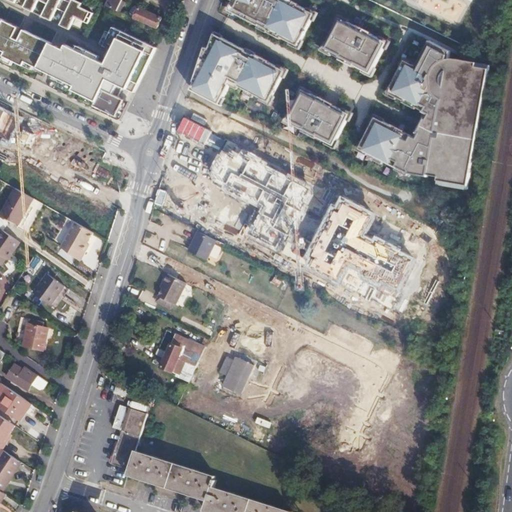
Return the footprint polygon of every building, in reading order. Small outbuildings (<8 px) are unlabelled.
[(7,0),(15,4),(16,0),(27,0),(24,8),(33,12),(39,0),(48,5),(42,17),(52,21),(57,9),(66,13),(61,26),(70,30),(76,18),(89,24),(94,14),(81,7),(82,4),(74,0),(72,0),(72,3),(65,0),(7,0)] [(108,0),(105,6),(117,12),(122,0),(108,0)] [(231,0),(236,2),(234,6),(235,7),(232,11),(237,13),(236,14),(262,28),(262,27),(270,31),(269,32),(294,44),(294,43),(301,47),(303,42),(304,43),(315,21),(314,21),(317,16),(310,13),(310,12),(287,0),(286,0),(285,0),(231,0)] [(129,15),(134,18),(138,9),(133,7),(129,15)] [(134,18),(157,28),(161,18),(139,7),(138,9),(134,18)] [(0,18),(0,49),(6,53),(4,57),(24,67),(26,63),(40,69),(52,44),(25,31),(20,41),(14,39),(19,28),(0,18)] [(334,55),(334,56),(367,73),(367,72),(374,75),(376,70),(377,71),(388,50),(387,50),(389,45),(383,42),(383,41),(350,24),(350,25),(343,21),(341,26),(340,26),(329,46),(330,47),(328,51),(334,55)] [(105,47),(114,51),(131,60),(126,68),(144,77),(158,48),(114,28),(105,47)] [(197,85),(194,92),(220,106),(223,99),(224,100),(232,84),(231,84),(235,76),(244,80),(243,81),(267,94),(268,93),(274,96),(277,92),(278,92),(285,78),(284,78),(287,73),(280,70),(281,69),(257,56),(256,57),(249,53),(249,52),(224,39),(223,40),(219,38),(211,50),(203,64),(201,63),(197,75),(195,80),(194,83),(197,85)] [(455,60),(451,61),(453,54),(433,43),(429,52),(431,53),(429,58),(426,57),(420,69),(416,67),(416,68),(409,64),(407,69),(406,69),(394,90),(395,90),(392,95),(399,99),(433,116),(430,121),(428,120),(421,134),(423,135),(420,140),(386,124),(385,125),(379,121),(376,126),(375,125),(366,145),(367,145),(364,150),(371,154),(371,155),(395,167),(395,166),(410,173),(432,177),(433,175),(443,177),(442,185),(471,190),(492,65),(460,60),(455,60)] [(62,49),(52,44),(40,69),(53,76),(61,60),(57,59),(62,49)] [(53,76),(51,80),(98,102),(95,107),(103,111),(102,113),(113,119),(123,99),(119,98),(122,92),(114,88),(120,76),(106,69),(108,66),(107,65),(65,44),(62,49),(57,59),(61,60),(53,76)] [(114,51),(107,65),(108,66),(106,69),(120,76),(114,88),(122,92),(123,88),(135,94),(144,77),(126,68),(131,60),(114,51)] [(312,96),(306,93),(304,98),(303,97),(292,118),(293,118),(290,123),(297,126),(296,127),(329,144),(329,143),(336,146),(339,142),(340,142),(350,122),(349,122),(352,117),(345,114),(346,113),(313,96),(312,96)] [(123,99),(113,119),(121,122),(131,103),(123,99)] [(245,236),(279,253),(286,251),(291,242),(294,244),(315,195),(315,185),(246,148),(244,154),(230,145),(224,156),(221,155),(215,169),(217,171),(214,176),(215,181),(226,185),(223,192),(262,206),(245,236)] [(111,167),(102,193),(123,200),(131,174),(111,167)] [(35,198),(16,188),(1,214),(20,224),(35,198)] [(312,259),(309,267),(326,275),(328,272),(340,279),(349,261),(369,271),(367,274),(402,293),(417,259),(381,241),(379,246),(363,238),(376,215),(345,197),(340,206),(335,204),(308,257),(312,259)] [(95,232),(77,222),(62,247),(81,261),(88,244),(90,245),(95,232)] [(9,259),(21,243),(3,230),(0,234),(0,263),(3,265),(8,258),(9,259)] [(216,240),(197,230),(187,250),(207,259),(216,240)] [(48,275),(34,294),(51,307),(64,287),(48,275)] [(190,285),(170,275),(156,301),(177,311),(190,285)] [(17,342),(25,344),(31,319),(23,317),(17,342)] [(31,319),(25,344),(45,349),(50,328),(39,325),(40,321),(31,319)] [(195,364),(199,365),(204,355),(205,353),(175,339),(161,368),(177,375),(183,363),(193,368),(195,364)] [(204,355),(199,365),(223,376),(224,373),(229,375),(224,387),(240,395),(253,367),(235,358),(234,362),(217,354),(215,359),(204,355)] [(32,383),(38,374),(25,366),(22,370),(14,365),(6,377),(27,391),(32,383)] [(48,381),(38,374),(32,383),(40,389),(44,388),(48,381)] [(194,381),(191,386),(202,392),(209,377),(206,376),(205,379),(202,377),(199,383),(194,381)] [(0,408),(19,422),(31,405),(1,384),(0,385),(0,396),(2,398),(0,401),(0,408)] [(119,384),(116,395),(126,398),(129,387),(119,384)] [(132,468),(137,452),(149,414),(122,405),(115,428),(128,432),(118,464),(132,468)] [(4,441),(15,426),(0,416),(0,449),(2,450),(6,443),(4,441)] [(0,490),(2,492),(22,463),(5,452),(0,459),(0,490)] [(293,511),(216,488),(218,481),(215,480),(216,476),(137,452),(132,468),(129,477),(209,501),(205,511),(293,511)]
